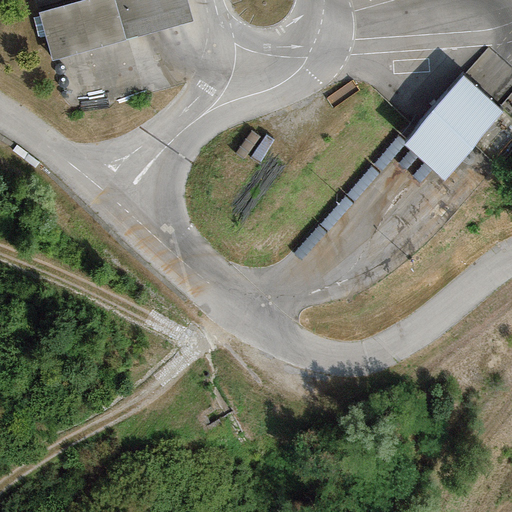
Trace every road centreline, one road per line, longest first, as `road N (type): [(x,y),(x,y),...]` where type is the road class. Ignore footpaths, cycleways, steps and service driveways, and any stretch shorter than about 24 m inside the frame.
road 1 (track): [(235,310),(156,391),(0,487)]
road 2 (track): [(0,258),(199,345)]
